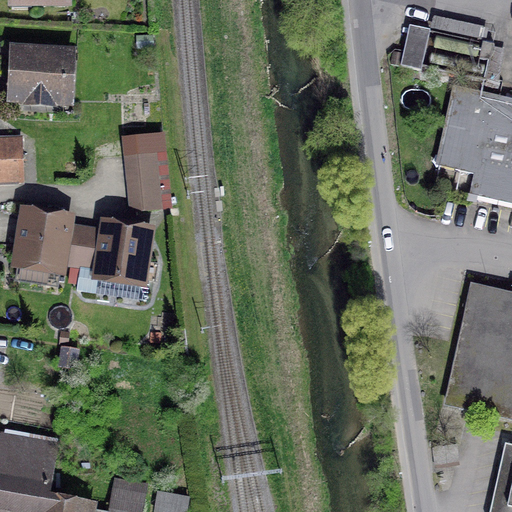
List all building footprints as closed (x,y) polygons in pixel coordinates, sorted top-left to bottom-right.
[(409,27),(400,67),(421,71),(422,67),(486,81),(494,45),(409,27)] [(17,55),(14,95),(65,98),(67,58),(58,57),(58,50),(27,48),(26,55),(17,55)] [(511,99),(458,87),(444,153),(459,157),(456,170),(475,174),(470,195),(511,204),(511,99)] [(0,142),(0,183),(22,183),(21,142),(0,142)] [(129,156),(135,212),(160,210),(154,153),(129,156)] [(61,269),(61,264),(80,267),(86,230),(67,227),(68,222),(25,216),(17,263),(61,269)] [(105,228),(105,233),(86,230),(80,267),(99,270),(98,275),(141,282),(148,235),(105,228)] [(511,296),(473,288),(447,404),(511,418),(511,296)] [(5,438),(3,438),(0,454),(0,508),(19,511),(30,511),(32,508),(44,510),(43,511),(106,511),(45,501),(56,440),(6,431),(5,438)] [(511,511),(511,445),(505,444),(490,511),(511,511)] [(115,481),(110,510),(119,511),(141,511),(145,486),(115,481)] [(159,494),(155,511),(185,511),(188,499),(159,494)]
